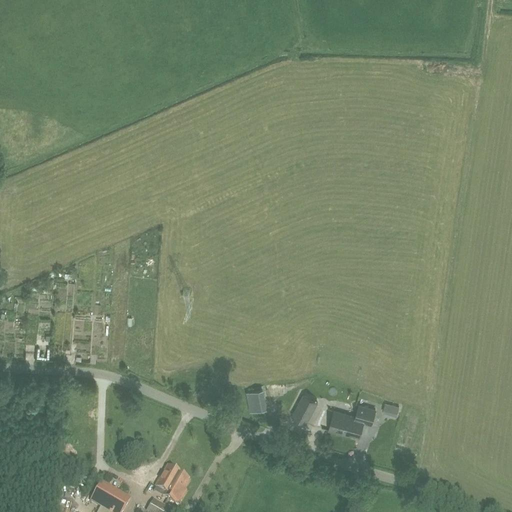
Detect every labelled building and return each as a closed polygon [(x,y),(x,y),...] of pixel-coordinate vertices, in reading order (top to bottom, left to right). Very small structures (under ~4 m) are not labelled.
[(246,394),(251,413),(266,410),(262,390),(246,394)] [(292,416),(306,424),(317,402),(303,395),(292,416)] [(360,436),(364,423),(371,425),(376,409),(359,404),(355,417),(334,411),(329,431),(346,435),(346,432),(360,436)] [(392,405),(390,415),(397,417),(399,407),(392,405)] [(156,486),(164,491),(161,497),(175,505),(176,502),(180,504),(186,492),(183,490),(189,480),(182,475),(168,466),(156,486)] [(122,511),(130,500),(102,484),(91,502),(107,511),(122,511)] [(173,511),(174,511),(154,499),(154,500),(145,494),(138,507),(139,508),(136,511),(173,511)]
